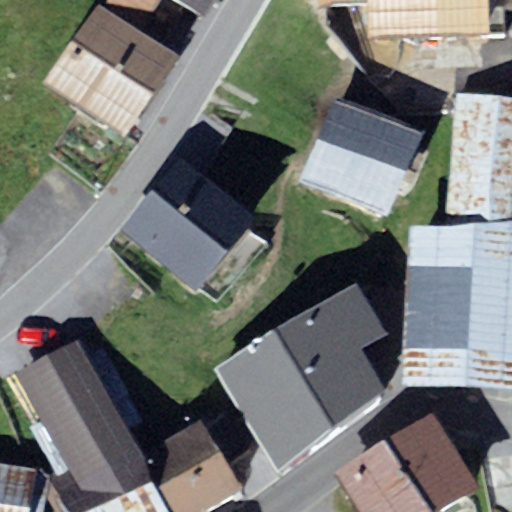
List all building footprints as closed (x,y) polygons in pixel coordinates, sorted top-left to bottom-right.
[(229,0),(163,0),(213,29),(229,0)] [(455,0),(353,0),(356,50),(459,43),(455,0)] [(511,0),(494,0),(494,14),(511,13),(511,0)] [(171,61),(100,16),(49,94),(120,140),(171,61)] [(511,94),(469,88),(451,214),(511,223),(511,94)] [(417,137),(339,109),(311,186),(388,214),(417,137)] [(250,221),(173,156),(116,222),(193,288),(250,221)] [(511,228),(411,226),(407,375),(511,377),(511,228)] [(380,325),(356,283),(207,369),(255,450),(379,379),(356,340),(380,325)] [(82,337),(20,369),(89,502),(150,470),(82,337)] [(433,428),(342,478),(360,511),(458,511),(475,503),(433,428)] [(33,511),(41,480),(0,470),(0,511),(33,511)]
